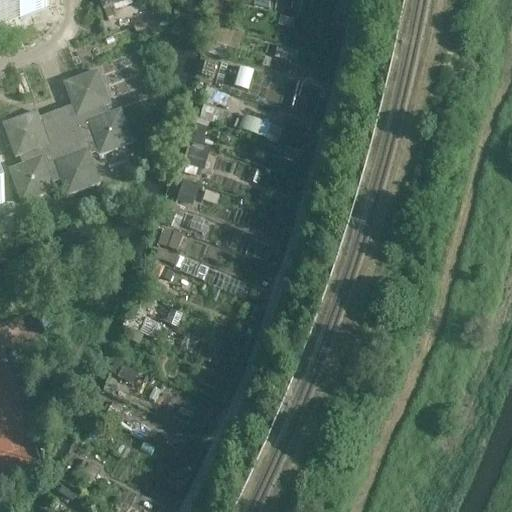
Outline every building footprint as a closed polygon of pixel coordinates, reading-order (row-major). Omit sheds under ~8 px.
[(0,0),(0,28),(48,10),(44,0),(0,0)] [(99,0),(103,11),(132,0),(99,0)] [(270,0),(256,0),(255,7),(269,9),(270,0)] [(236,10),(221,6),(218,18),(232,22),(233,21),(236,10)] [(293,18),(281,16),(279,26),(291,28),(293,18)] [(289,54),(274,51),(272,58),(287,62),(289,54)] [(217,62),(205,59),(201,75),(213,78),(217,62)] [(254,71),(240,67),(235,88),(249,91),(254,71)] [(3,126),(16,160),(20,159),(22,166),(8,171),(21,206),(25,204),(34,201),(56,193),(53,184),(60,182),(66,199),(101,186),(100,185),(90,156),(97,154),(98,159),(133,146),(120,111),(109,115),(106,108),(110,107),(97,72),(78,79),(64,85),(73,109),(63,112),(49,118),(39,121),(36,113),(3,126)] [(206,89),(201,104),(212,108),(217,93),(206,89)] [(263,122),(245,116),(240,131),(258,137),(263,122)] [(207,152),(189,148),(185,163),(203,167),(207,152)] [(183,183),(177,203),(187,206),(193,187),(183,183)] [(206,193),(202,203),(216,207),(219,198),(206,193)] [(243,205),(226,199),(224,205),(241,211),(243,205)] [(282,200),(279,209),(292,213),(295,205),(282,200)] [(169,215),(165,227),(178,232),(182,220),(169,215)] [(206,270),(184,260),(178,273),(201,282),(206,270)] [(143,299),(137,314),(150,319),(155,304),(143,299)] [(171,310),(165,325),(178,330),(183,315),(171,310)] [(140,318),(134,332),(147,337),(153,323),(140,318)] [(135,374),(112,364),(107,374),(130,385),(135,374)] [(99,433),(89,428),(85,436),(94,442),(99,433)] [(154,449),(144,444),(140,452),(150,457),(154,449)] [(75,497),(62,488),(58,495),(71,503),(75,497)]
